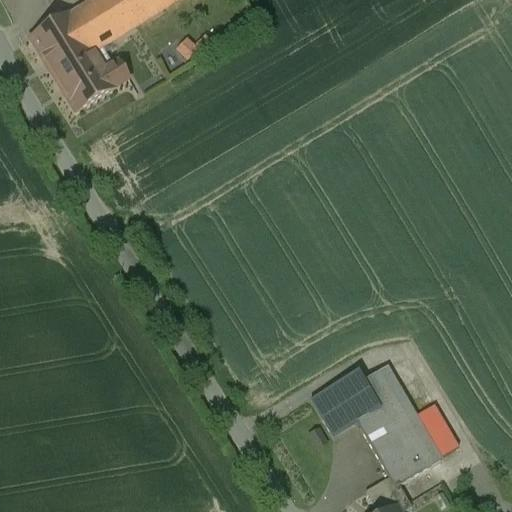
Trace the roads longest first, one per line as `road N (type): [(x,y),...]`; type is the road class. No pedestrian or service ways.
road 1 (unclassified): [(0,53),(282,511)]
road 2 (unknown): [(19,88),(196,0)]
